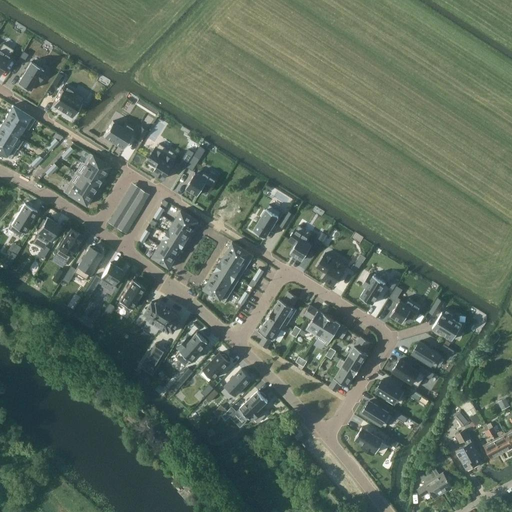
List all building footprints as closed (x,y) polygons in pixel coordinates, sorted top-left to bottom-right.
[(0,72),(10,56),(13,50),(3,43),(0,47),(0,72)] [(23,51),(17,61),(22,64),(28,54),(23,51)] [(30,62),(17,83),(30,90),(35,82),(38,84),(46,71),(30,62)] [(59,73),(53,84),(58,87),(64,77),(59,73)] [(64,85),(52,105),(72,117),(84,98),(64,85)] [(7,102),(1,112),(22,124),(28,128),(34,119),(28,115),(7,102)] [(1,112),(0,113),(0,124),(16,134),(22,124),(1,112)] [(113,121),(103,136),(123,148),(135,129),(124,122),(122,127),(113,121)] [(0,124),(0,138),(10,144),(16,134),(0,124)] [(142,127),(135,138),(141,141),(147,131),(142,127)] [(0,138),(0,154),(2,156),(3,155),(9,159),(16,148),(10,144),(0,138)] [(156,147),(148,160),(157,166),(153,172),(163,178),(178,154),(160,143),(157,148),(156,147)] [(188,149),(180,162),(186,166),(193,154),(194,152),(188,149)] [(92,154),(85,165),(104,176),(110,166),(92,154)] [(194,155),(187,167),(193,171),(200,159),(194,155)] [(81,162),(75,171),(79,174),(98,186),(104,176),(85,165),(81,162)] [(75,171),(69,181),(73,184),(92,196),(98,186),(79,174),(75,171)] [(195,172),(186,188),(198,195),(203,188),(210,192),(217,180),(203,172),(201,176),(195,172)] [(69,181),(63,191),(86,206),(92,196),(73,184),(69,181)] [(107,223),(125,234),(150,195),(132,184),(107,223)] [(24,203),(9,229),(21,236),(37,211),(24,203)] [(262,216),(253,230),(266,237),(281,212),(269,204),(266,210),(264,209),(261,215),(262,216)] [(181,210),(173,222),(191,233),(199,221),(181,210)] [(289,212),(280,225),(285,228),(294,215),(289,212)] [(36,237),(32,242),(42,249),(38,255),(43,259),(50,249),(45,246),(46,243),(47,244),(59,224),(47,217),(45,220),(43,219),(39,226),(40,227),(35,236),(36,237)] [(173,222),(166,233),(184,245),(191,233),(173,222)] [(296,229),(288,241),(295,245),(290,253),(302,260),(312,245),(307,242),(310,237),(309,237),(311,233),(299,225),(296,229)] [(71,228),(55,253),(67,261),(82,235),(71,228)] [(322,232),(316,242),(321,245),(327,235),(322,232)] [(166,233),(159,245),(177,256),(184,245),(166,233)] [(232,241),(224,253),(242,265),(250,253),(232,241)] [(159,245),(151,257),(169,268),(177,256),(159,245)] [(71,266),(62,281),(67,284),(74,273),(85,279),(101,254),(99,252),(98,250),(94,247),(92,248),(90,247),(76,269),(71,266)] [(11,251),(5,261),(10,265),(16,254),(11,251)] [(224,253),(217,265),(235,276),(242,265),(224,253)] [(326,253),(318,266),(327,272),(323,278),(334,284),(336,280),(338,281),(342,274),(341,273),(346,265),(326,253)] [(358,259),(351,269),(356,273),(363,262),(358,259)] [(96,274),(83,294),(88,297),(98,282),(110,289),(116,280),(117,281),(122,274),(120,273),(122,270),(110,262),(101,277),(96,274)] [(217,265),(210,277),(228,288),(235,276),(217,265)] [(59,269),(52,280),(58,283),(64,273),(59,269)] [(366,288),(360,296),(363,298),(363,300),(367,303),(370,302),(372,304),(387,280),(375,273),(373,276),(370,274),(363,286),(366,288)] [(210,277),(203,289),(220,300),(228,288),(210,277)] [(394,277),(388,287),(393,290),(399,280),(394,277)] [(132,279),(118,303),(130,310),(144,287),(132,279)] [(397,286),(389,298),(398,303),(390,315),(402,323),(407,315),(414,319),(422,307),(421,307),(422,305),(409,297),(408,299),(408,298),(405,303),(400,300),(401,299),(398,297),(403,289),(397,286)] [(280,300),(270,315),(284,324),(286,325),(296,309),(292,307),(297,298),(289,293),(283,301),(280,300)] [(438,298),(430,312),(435,316),(444,302),(438,298)] [(152,301),(144,314),(147,316),(146,318),(169,332),(170,330),(173,332),(181,320),(178,318),(179,316),(156,301),(155,303),(152,301)] [(109,303),(103,313),(108,316),(114,306),(109,303)] [(310,306),(305,314),(313,319),(307,329),(318,336),(329,318),(318,311),(310,306)] [(96,307),(89,317),(94,321),(101,310),(96,307)] [(445,308),(433,327),(452,340),(462,324),(453,319),(455,315),(446,309),(445,308)] [(266,335),(260,343),(266,347),(272,339),(274,340),(284,324),(270,315),(260,331),(266,335)] [(318,336),(316,338),(327,345),(330,340),(331,341),(336,333),(342,337),(347,329),(340,324),(329,318),(318,336)] [(298,323),(294,330),(299,333),(303,327),(298,323)] [(182,350),(176,357),(186,366),(208,342),(197,332),(191,340),(188,337),(179,348),(182,350)] [(360,337),(345,362),(357,369),(367,354),(364,351),(370,342),(360,337)] [(420,341),(412,353),(436,367),(443,356),(420,341)] [(156,343),(141,366),(153,374),(168,350),(156,343)] [(444,344),(441,349),(451,355),(454,350),(444,344)] [(220,353),(204,369),(214,378),(230,362),(228,360),(228,358),(224,354),(222,354),(220,353)] [(341,368),(330,386),(336,390),(341,382),(343,383),(347,385),(357,369),(345,362),(341,359),(337,365),(341,368)] [(400,359),(393,371),(419,387),(426,375),(431,379),(434,374),(422,366),(419,371),(400,359)] [(189,368),(178,380),(183,384),(194,373),(189,368)] [(241,368),(224,387),(234,396),(251,378),(241,368)] [(383,379),(376,390),(388,398),(387,400),(393,404),(394,402),(395,403),(402,391),(383,379)] [(209,384),(201,392),(205,396),(214,388),(209,384)] [(215,389),(206,397),(211,401),(219,393),(215,389)] [(258,390),(236,411),(246,421),(250,417),(253,420),(263,410),(260,408),(268,401),(266,398),(266,396),(262,393),(260,392),(258,390)] [(411,390),(408,395),(418,401),(421,396),(411,390)] [(505,398),(497,402),(502,410),(510,406),(505,398)] [(369,401),(362,412),(373,419),(372,421),(379,426),(380,423),(386,427),(393,415),(369,401)] [(221,405),(214,412),(220,418),(227,410),(221,405)] [(461,410),(454,415),(463,426),(470,421),(461,410)] [(396,411),(393,416),(403,422),(406,417),(396,411)] [(362,426),(355,439),(363,444),(361,447),(373,454),(375,451),(376,452),(384,440),(362,426)] [(465,429),(456,434),(460,442),(464,439),(469,437),(465,429)] [(300,431),(294,436),(298,440),(304,434),(300,431)] [(511,445),(505,433),(494,439),(502,452),(511,446),(511,445)] [(387,436),(384,441),(394,447),(397,442),(387,436)] [(467,444),(456,450),(467,469),(479,462),(476,457),(479,455),(472,442),(469,437),(464,439),(467,444)] [(494,439),(483,445),(491,458),(502,452),(494,439)] [(441,452),(424,463),(429,470),(434,466),(446,459),(441,452)] [(201,465),(195,470),(208,486),(214,481),(201,465)] [(434,466),(429,470),(443,492),(452,486),(443,471),(439,474),(434,466)] [(425,483),(417,489),(421,496),(429,491),(434,498),(443,492),(429,470),(420,476),(425,483)] [(334,489),(326,495),(339,510),(347,504),(334,489)]
